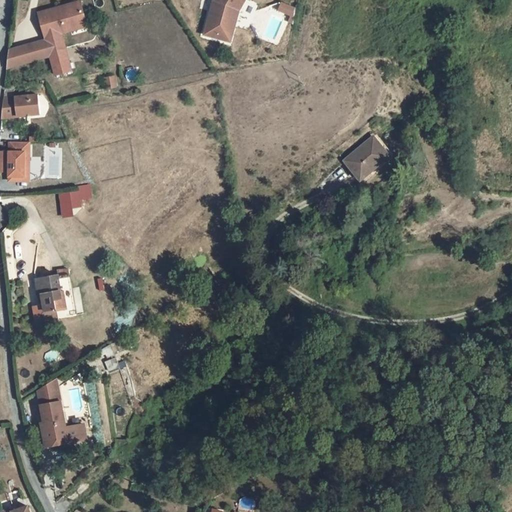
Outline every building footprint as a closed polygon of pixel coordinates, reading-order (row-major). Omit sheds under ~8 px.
[(68,16),(83,13),(79,0),(60,0),(39,6),(48,47),(63,43),(59,28),(70,25),(68,16)] [(211,0),(205,26),(226,31),(233,1),(233,0),(211,0)] [(233,0),(233,1),(226,31),(230,32),(237,4),(239,0),(233,0)] [(276,0),(275,3),(288,8),(286,14),(291,16),(293,0),(276,0)] [(70,25),(85,21),(83,13),(68,16),(70,25)] [(45,34),(5,45),(3,62),(49,49),(48,47),(45,34)] [(51,58),(66,54),(63,43),(48,47),(49,49),(51,58)] [(69,67),(66,54),(51,58),(54,71),(69,67)] [(38,89),(3,93),(1,112),(39,108),(38,89)] [(28,136),(8,136),(8,146),(0,145),(0,165),(7,165),(7,170),(22,171),(23,156),(28,156),(28,136)] [(374,136),(344,161),(361,181),(391,157),(374,136)] [(78,191),(59,193),(62,217),(73,216),(72,208),(81,206),(80,199),(91,198),(90,185),(77,187),(78,191)] [(66,311),(61,269),(48,270),(51,292),(53,292),(56,309),(56,311),(66,311)] [(51,292),(48,270),(30,272),(33,300),(36,300),(37,305),(48,305),(48,309),(56,309),(53,292),(51,292)] [(37,305),(36,300),(33,300),(26,301),(28,316),(49,313),(48,309),(48,305),(37,305)] [(114,354),(110,345),(99,352),(100,355),(105,354),(107,357),(114,354)] [(120,367),(115,358),(104,363),(108,373),(120,367)] [(53,378),(35,388),(45,429),(42,430),(45,446),(73,441),(87,438),(83,422),(65,427),(53,378)] [(214,510),(211,509),(210,511),(234,511),(224,510),(226,500),(216,498),(214,510)] [(32,511),(29,501),(14,506),(10,504),(4,505),(2,510),(3,511),(32,511)]
